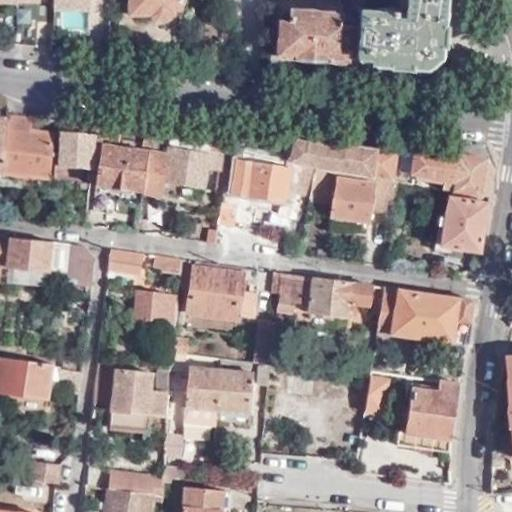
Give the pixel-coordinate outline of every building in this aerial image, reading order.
[(126,0),(126,12),(146,13),(151,20),(166,19),(169,13),(173,14),(173,0),(126,0)] [(342,14),(357,15),(358,0),(341,0),(343,0),(342,14)] [(442,0),(402,0),(399,24),(395,23),(395,19),(357,15),(354,53),(371,54),(370,63),(425,67),(438,54),(442,0)] [(278,20),(275,54),(344,60),(347,26),(337,24),(337,13),(288,9),(287,21),(278,20)] [(1,174),(47,179),(52,131),(29,129),(29,116),(8,114),(1,174)] [(83,124),(56,119),(55,129),(60,130),(57,164),(88,166),(91,166),(91,161),(92,133),(84,132),(83,124)] [(100,125),(99,133),(96,161),(90,210),(106,212),(109,189),(138,192),(143,151),(116,147),(119,130),(100,125)] [(220,136),(169,132),(169,142),(218,151),(220,136)] [(306,143),(293,142),(291,159),(368,174),(372,150),(342,146),(341,148),(306,142),(306,143)] [(143,151),(138,192),(160,194),(162,180),(167,180),(201,186),(204,169),(222,172),(225,154),(168,146),(167,154),(143,151)] [(372,150),(368,174),(390,179),(395,149),(372,147),(372,150)] [(398,151),(395,181),(407,182),(408,174),(453,181),(451,190),(486,196),(490,172),(484,159),(451,154),(450,157),(398,151)] [(307,195),(310,172),(233,158),(229,192),(281,200),(283,191),(307,195)] [(395,181),(313,166),(309,201),(331,204),(330,216),(369,222),(370,209),(390,212),(395,181)] [(201,186),(167,180),(165,193),(199,199),(201,186)] [(217,221),(233,223),(238,198),(221,195),(217,221)] [(477,253),(484,205),(444,198),(435,246),(477,253)] [(0,235),(0,264),(67,273),(66,284),(87,286),(90,259),(79,245),(0,235)] [(85,245),(79,245),(90,259),(87,286),(91,286),(94,256),(85,245)] [(138,274),(141,254),(105,249),(103,269),(138,274)] [(175,274),(177,259),(153,255),(152,271),(175,274)] [(242,268),(192,261),(184,312),(234,319),(235,314),(250,316),(254,293),(239,290),(242,268)] [(282,273),(273,272),(270,293),(279,293),(282,273)] [(282,273),(279,293),(277,309),(296,311),(296,301),(308,303),(308,312),(348,317),(350,303),(369,306),(372,287),(332,281),(282,273)] [(470,300),(382,288),(375,332),(416,337),(412,359),(430,363),(440,356),(442,342),(464,345),(467,323),(470,300)] [(170,325),(173,295),(134,290),(130,321),(170,325)] [(269,363),(275,321),(258,319),(252,361),(258,362),(269,363)] [(170,328),(170,325),(130,321),(129,333),(169,338),(170,328)] [(168,350),(182,352),(184,329),(170,328),(169,338),(168,350)] [(184,369),(186,352),(182,352),(168,350),(166,367),(184,369)] [(49,365),(0,357),(0,394),(45,401),(49,365)] [(150,435),(165,436),(165,415),(166,412),(166,367),(157,365),(154,390),(148,390),(150,374),(113,370),(115,361),(94,359),(90,402),(108,404),(106,425),(145,429),(147,414),(152,414),(150,435)] [(258,362),(256,384),(267,385),(269,363),(258,362)] [(184,405),(249,411),(252,373),(188,367),(184,405)] [(57,390),(76,392),(78,372),(59,370),(57,390)] [(368,375),(368,378),(362,411),(383,415),(389,377),(368,375)] [(401,432),(449,440),(458,384),(437,381),(435,392),(409,387),(401,432)] [(267,385),(265,417),(279,418),(281,386),(267,385)] [(166,412),(165,415),(165,436),(164,455),(171,455),(171,449),(175,448),(177,412),(166,412)] [(30,465),(29,482),(54,484),(55,467),(30,465)] [(112,490),(144,493),(146,473),(110,470),(108,490),(112,490)] [(144,493),(153,494),(162,495),(164,475),(146,473),(144,493)] [(220,511),(223,490),(183,486),(180,511),(220,511)] [(151,511),(153,494),(144,493),(112,490),(108,490),(105,490),(103,511),(151,511)]
